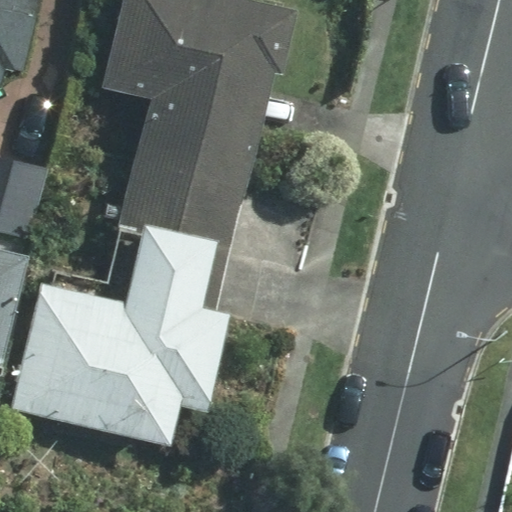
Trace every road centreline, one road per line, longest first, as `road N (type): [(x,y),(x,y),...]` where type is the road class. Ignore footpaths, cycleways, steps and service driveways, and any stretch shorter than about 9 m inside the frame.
road 1 (tertiary): [(443,245),(378,511)]
road 2 (tertiary): [(503,0),(471,134)]
